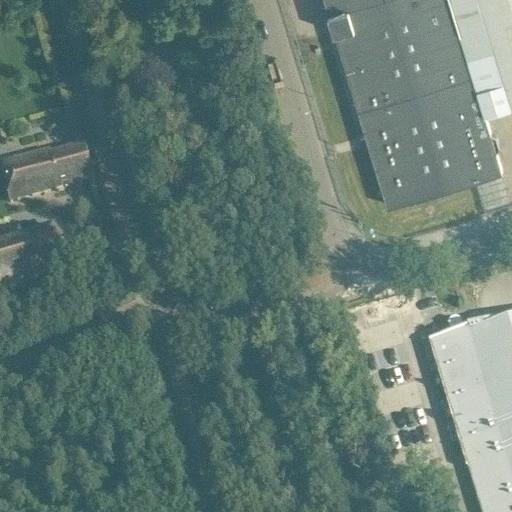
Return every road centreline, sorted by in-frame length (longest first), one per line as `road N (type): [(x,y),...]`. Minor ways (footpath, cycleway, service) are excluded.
road 1 (unclassified): [(216,511),(62,0)]
road 2 (unclassified): [(363,273),(337,247),(260,0)]
road 3 (unknown): [(402,274),(475,511)]
road 4 (unclassified): [(363,273),(387,279),(511,240)]
